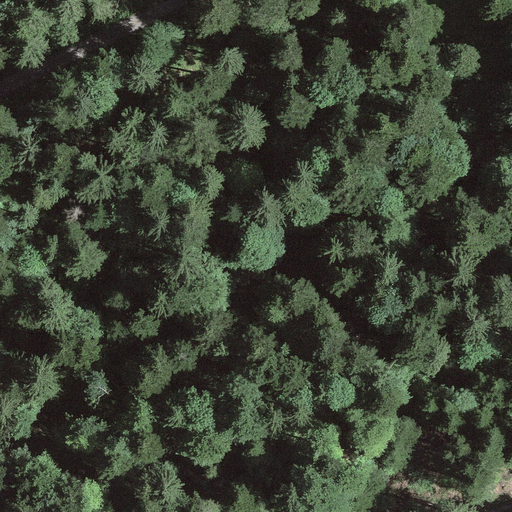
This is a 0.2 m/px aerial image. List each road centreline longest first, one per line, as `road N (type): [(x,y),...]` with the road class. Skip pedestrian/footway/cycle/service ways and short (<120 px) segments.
road 1 (track): [(511,176),(364,205),(328,222),(278,270),(207,294),(98,362),(0,400)]
road 2 (track): [(182,0),(0,89)]
